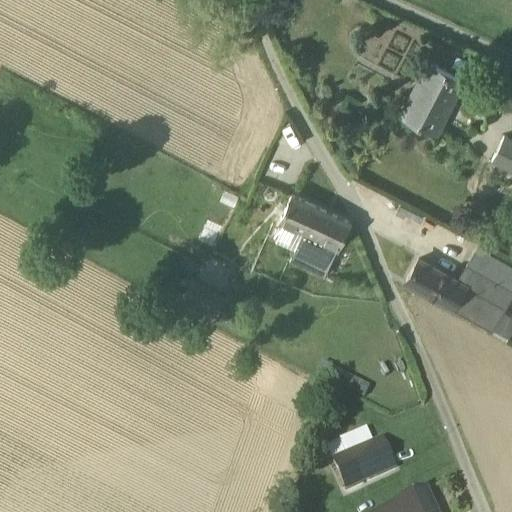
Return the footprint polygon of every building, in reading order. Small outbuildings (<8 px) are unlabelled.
[(428,62),(401,114),(436,133),(463,81),(428,62)] [(511,139),(504,135),(491,160),(511,170),(511,139)] [(292,193),(270,237),(302,252),(299,258),(304,260),(302,264),(323,275),(349,221),(292,193)] [(473,319),(485,297),(505,308),(511,294),(511,264),(478,245),(467,265),(472,268),(464,284),(418,259),(406,281),(473,319)] [(211,326),(215,318),(204,312),(200,320),(211,326)] [(364,400),(370,387),(336,370),(330,383),(364,400)] [(345,490),(393,468),(381,440),(372,445),(364,429),(338,441),(345,457),(333,463),(345,490)] [(326,447),(333,463),(345,457),(338,441),(326,447)] [(435,511),(425,490),(378,511),(435,511)]
